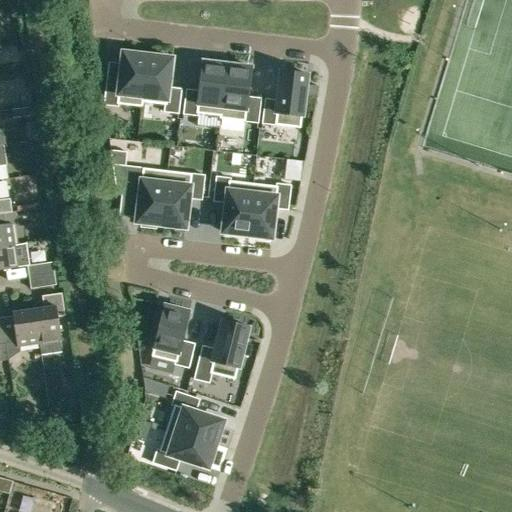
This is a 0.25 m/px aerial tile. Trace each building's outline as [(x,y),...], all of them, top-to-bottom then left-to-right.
[(142,107),(143,102),(142,102),(147,55),(123,53),(119,82),(107,80),(104,105),(118,107),(118,104),(142,107)] [(181,89),(169,88),(172,58),(147,55),(142,102),(143,102),(165,105),(164,112),(179,114),(181,89)] [(198,113),(220,116),(221,116),(227,65),(202,62),(199,91),(186,90),(183,114),(197,116),(198,113)] [(251,68),(227,65),(221,116),(220,116),(219,118),(258,123),(261,99),(248,97),(251,68)] [(278,100),(265,99),(262,124),(300,128),(307,74),(281,71),(278,100)] [(29,107),(12,109),(13,118),(30,116),(29,107)] [(157,225),(161,225),(167,171),(125,166),(122,193),(139,195),(136,222),(141,223),(140,227),(156,229),(157,225)] [(204,176),(167,171),(161,225),(185,228),(189,199),(201,200),(204,176)] [(222,232),(247,235),(253,184),(230,181),(230,178),(216,177),(213,201),(226,203),(222,232)] [(276,186),(253,184),(247,235),(272,238),(275,209),(288,210),(290,186),(276,184),(276,186)] [(0,213),(4,213),(12,212),(10,198),(0,199),(0,213)] [(6,224),(4,213),(0,213),(0,247),(14,245),(11,223),(6,224)] [(24,244),(14,245),(0,247),(0,269),(17,267),(27,266),(27,260),(23,258),(26,255),(24,244)] [(52,262),(27,266),(29,277),(54,273),(52,262)] [(54,273),(29,277),(31,288),(56,285),(54,273)] [(34,309),(39,343),(40,353),(60,350),(58,340),(61,340),(58,316),(65,315),(61,293),(42,296),(44,308),(34,309)] [(152,356),(175,362),(174,365),(188,368),(194,344),(182,341),(189,312),(164,306),(152,356)] [(1,318),(5,343),(7,359),(20,352),(19,346),(39,343),(34,309),(12,312),(13,316),(1,318)] [(209,383),(211,374),(235,379),(248,327),(223,320),(216,349),(202,346),(194,379),(209,383)] [(143,378),(145,391),(165,398),(169,386),(143,378)] [(166,428),(216,444),(223,421),(195,412),(199,399),(176,392),(171,405),(174,406),(166,428)] [(24,412),(16,413),(18,426),(31,425),(30,418),(24,412)] [(216,444),(166,428),(159,450),(157,449),(152,463),(176,471),(180,459),(208,468),(216,444)]
